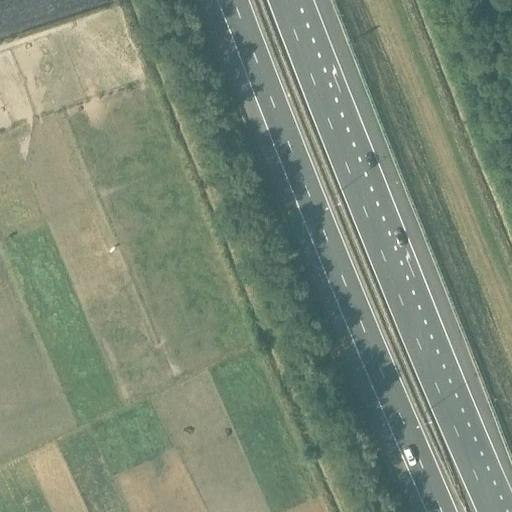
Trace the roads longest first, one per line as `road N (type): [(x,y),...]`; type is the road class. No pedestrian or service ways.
road 1 (motorway): [(491,511),(282,0)]
road 2 (motorway): [(233,0),(441,511)]
road 3 (unknown): [(511,322),(383,0)]
